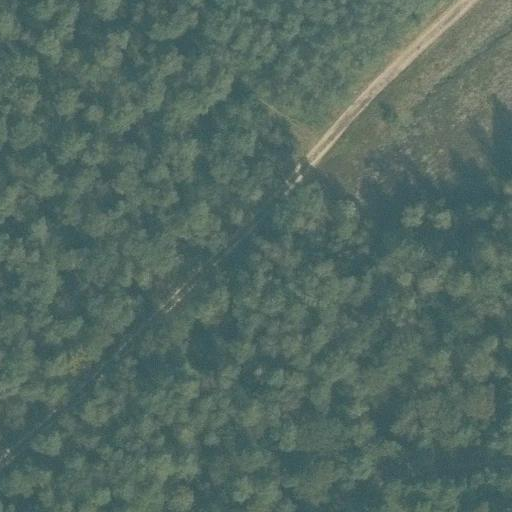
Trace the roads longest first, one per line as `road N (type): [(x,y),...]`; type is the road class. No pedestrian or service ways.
road 1 (track): [(0,457),(473,0)]
road 2 (track): [(326,511),(438,467),(511,463)]
road 3 (track): [(44,414),(132,484),(147,511)]
